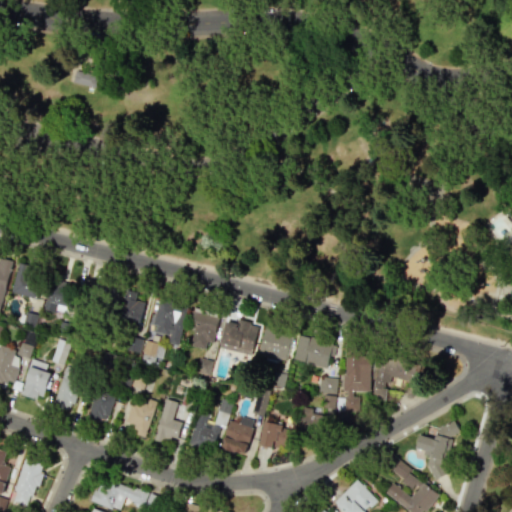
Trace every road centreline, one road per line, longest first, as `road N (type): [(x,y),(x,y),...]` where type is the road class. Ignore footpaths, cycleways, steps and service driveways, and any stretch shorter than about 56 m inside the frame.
road 1 (residential): [(0,224),(510,360)]
road 2 (residential): [(0,119),(198,155),(240,153),(270,137),(359,46)]
road 3 (residential): [(0,8),(83,21),(292,22),(359,46)]
road 4 (residential): [(0,415),(200,480),(261,480),(335,457)]
road 5 (residential): [(335,457),(510,360)]
road 6 (residential): [(359,46),(431,81),(511,147)]
road 7 (residential): [(510,360),(464,511)]
